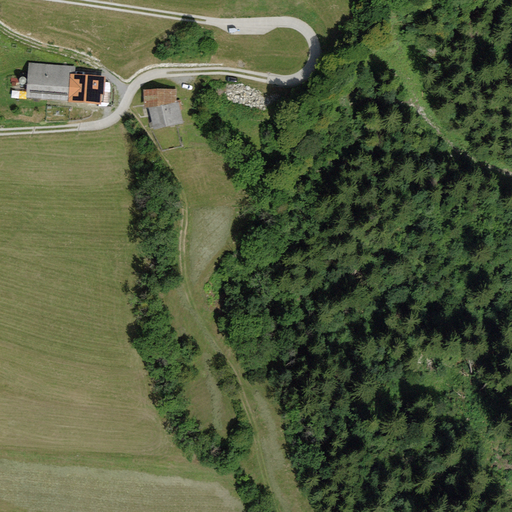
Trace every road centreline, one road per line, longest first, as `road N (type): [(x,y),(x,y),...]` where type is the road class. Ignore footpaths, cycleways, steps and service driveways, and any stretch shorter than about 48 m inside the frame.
road 1 (track): [(0,130),(109,119),(141,77),(160,72),(213,69),(283,80),(311,70),(315,42),(293,22),(220,22),(66,0)]
road 2 (track): [(121,110),(168,163),(180,191),(189,302),(243,401),(274,511)]
